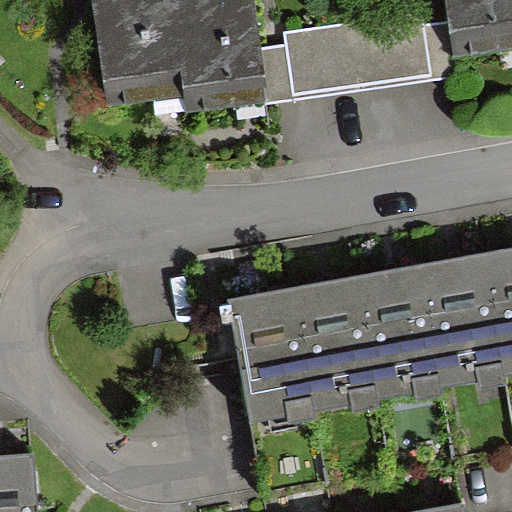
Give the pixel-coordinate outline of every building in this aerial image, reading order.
[(172,0),(93,0),(104,108),(183,100),(173,2),(172,0)] [(248,0),(194,0),(173,2),(183,100),(184,113),(260,106),(248,0)] [(511,0),(452,0),(459,60),(511,54),(511,0)] [(431,21),(277,46),(287,104),(440,80),(431,21)] [(511,260),(485,265),(507,384),(511,383),(511,260)] [(485,265),(421,277),(443,396),(507,384),(485,265)] [(421,277),(357,288),(379,407),(443,396),(421,277)] [(357,288),(293,300),(315,419),(379,407),(357,288)] [(293,300),(229,311),(251,430),(315,419),(293,300)] [(35,511),(32,461),(0,463),(0,511),(35,511)]
